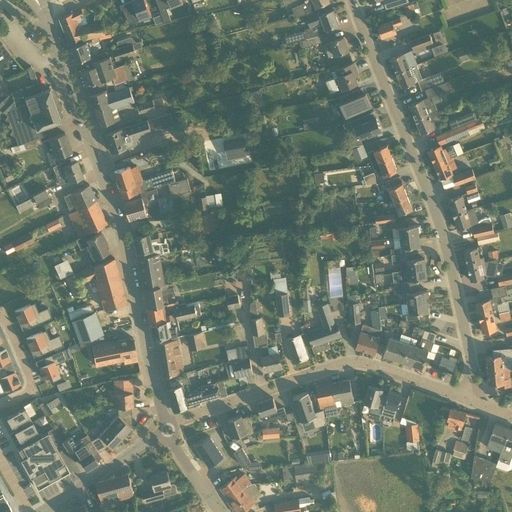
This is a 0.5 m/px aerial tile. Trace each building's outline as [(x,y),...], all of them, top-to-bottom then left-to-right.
[(144,0),(131,0),(136,9),(130,12),(133,20),(150,13),(144,0)] [(156,0),(160,10),(183,1),(182,0),(156,0)] [(296,17),(307,14),(318,9),(317,7),(329,1),(328,0),(304,0),(308,7),(289,15),(290,18),(295,17),(296,17)] [(382,0),(385,8),(399,4),(409,1),(408,0),(382,0)] [(408,19),(416,16),(413,4),(412,4),(404,6),(408,19)] [(102,21),(79,26),(76,18),(84,15),(82,9),(59,19),(69,43),(84,37),(85,40),(105,34),(102,21)] [(306,17),(310,28),(316,25),(318,31),(325,29),(326,29),(339,24),(333,10),(321,15),(319,11),(306,17)] [(382,38),(397,32),(395,26),(402,23),(400,17),(377,25),(380,31),(378,32),(380,37),(381,36),(382,38)] [(440,30),(433,33),(436,41),(443,38),(440,30)] [(286,43),(299,40),(307,38),(305,31),(285,36),(286,43)] [(309,47),(323,42),(320,34),(307,38),(299,40),(302,49),(309,46),(309,47)] [(413,49),(433,42),(430,34),(410,41),(413,49)] [(323,44),(329,57),(349,50),(344,37),(323,44)] [(70,47),(75,62),(92,57),(86,42),(70,47)] [(0,44),(0,65),(12,56),(2,43),(0,44)] [(116,60),(136,54),(132,43),(113,50),(116,60)] [(435,55),(447,50),(445,43),(432,47),(435,55)] [(468,47),(457,51),(460,61),(471,58),(468,47)] [(416,64),(411,50),(404,53),(390,58),(396,72),(414,65),(416,64)] [(92,62),(93,67),(81,71),(86,86),(91,85),(92,89),(107,84),(107,85),(113,84),(114,84),(116,83),(129,80),(134,79),(128,63),(115,68),(111,56),(92,62)] [(345,88),(358,83),(355,75),(358,74),(354,63),(337,70),(339,76),(326,81),(331,92),(339,89),(340,90),(345,88)] [(415,82),(413,77),(420,74),(416,64),(414,65),(396,72),(402,87),(415,82)] [(422,79),(418,80),(421,90),(444,82),(442,77),(441,72),(422,79)] [(28,73),(16,75),(18,83),(16,83),(17,88),(31,85),(28,73)] [(432,96),(452,88),(449,81),(444,82),(421,90),(425,89),(428,97),(422,100),(422,99),(409,104),(415,119),(429,113),(437,110),(432,96)] [(116,83),(114,84),(116,91),(125,88),(123,82),(116,83)] [(41,91),(38,84),(12,93),(13,98),(13,101),(8,105),(2,112),(7,114),(5,119),(10,122),(7,126),(12,129),(10,134),(15,136),(17,142),(41,134),(39,128),(61,121),(55,104),(49,88),(41,91)] [(129,87),(125,88),(116,91),(119,100),(116,101),(116,100),(110,101),(110,103),(94,108),(99,126),(116,120),(112,109),(135,101),(130,86),(129,87)] [(165,99),(175,96),(173,88),(163,91),(165,99)] [(360,94),(358,89),(340,96),(343,102),(340,103),(346,117),(371,106),(366,92),(360,94)] [(109,93),(108,90),(106,91),(106,90),(89,95),(94,108),(110,103),(110,101),(116,100),(116,101),(119,100),(116,91),(109,93)] [(7,104),(13,98),(12,93),(11,92),(2,101),(7,104)] [(141,112),(155,108),(152,99),(139,103),(141,112)] [(476,117),(485,115),(483,109),(475,110),(476,117)] [(421,134),(437,127),(435,122),(442,119),(438,110),(437,110),(429,113),(415,119),(421,134)] [(456,118),(459,126),(477,119),(474,111),(456,118)] [(349,121),(352,127),(355,126),(360,139),(381,130),(376,117),(367,120),(365,115),(349,121)] [(133,138),(165,128),(161,116),(122,128),(105,133),(111,152),(135,145),(133,138)] [(449,141),(477,129),(476,128),(480,126),(477,120),(446,133),(449,141)] [(51,167),(65,160),(63,154),(71,151),(64,132),(48,138),(48,139),(44,141),(48,153),(46,153),(51,167)] [(174,135),(160,138),(161,146),(175,143),(174,135)] [(26,149),(40,144),(38,137),(24,142),(26,149)] [(243,138),(223,142),(226,156),(246,152),(243,138)] [(363,145),(351,150),(355,161),(367,156),(363,145)] [(373,165),(392,157),(387,145),(374,150),(375,151),(369,154),(373,165)] [(453,157),(457,155),(453,145),(443,149),(441,145),(428,150),(434,165),(453,157)] [(193,147),(186,148),(188,158),(195,156),(193,147)] [(385,175),(397,170),(392,157),(373,165),(377,175),(384,173),(385,175)] [(440,179),(453,174),(452,170),(457,167),(453,157),(434,165),(440,179)] [(498,157),(489,160),(490,165),(500,162),(498,157)] [(83,175),(77,160),(62,166),(62,167),(54,170),(56,177),(59,184),(68,181),(83,175)] [(138,192),(140,192),(147,190),(147,191),(157,187),(168,183),(176,181),(172,170),(143,179),(139,167),(137,166),(131,168),(130,166),(114,171),(123,198),(138,193),(138,192)] [(456,185),(475,177),(472,170),(453,177),(456,185)] [(366,183),(376,182),(375,176),(374,172),(364,176),(366,183)] [(325,183),(324,173),(314,174),(316,184),(325,183)] [(168,183),(172,197),(184,193),(191,191),(188,178),(176,181),(168,183)] [(395,201),(407,195),(402,183),(389,188),(395,201)] [(76,210),(96,200),(89,184),(69,193),(62,197),(67,207),(74,204),(76,210)] [(477,191),(475,184),(465,187),(468,194),(477,191)] [(37,203),(49,197),(45,189),(32,195),(37,203)] [(468,202),(480,198),(478,192),(466,196),(468,202)] [(207,194),(207,204),(222,203),(222,193),(207,194)] [(400,213),(413,208),(407,195),(395,201),(400,213)] [(453,214),(466,210),(462,195),(448,200),(453,214)] [(42,201),(44,206),(52,202),(49,197),(42,201)] [(142,198),(125,203),(129,219),(134,218),(147,214),(147,215),(148,218),(160,215),(160,212),(158,199),(144,203),(142,198)] [(76,210),(87,233),(107,223),(96,200),(76,210)] [(267,213),(282,213),(282,200),(266,201),(267,213)] [(199,210),(208,209),(207,201),(198,202),(199,210)] [(466,210),(453,214),(458,229),(478,222),(473,207),(466,210)] [(310,210),(312,223),(321,222),(319,209),(310,210)] [(505,228),(511,225),(511,219),(510,212),(501,214),(505,228)] [(198,234),(215,231),(212,214),(195,217),(198,234)] [(381,223),(395,221),(395,214),(380,216),(381,223)] [(392,228),(393,238),(419,235),(419,233),(421,233),(420,226),(418,227),(418,225),(408,226),(408,220),(395,221),(396,227),(392,228)] [(491,223),(472,228),(474,236),(478,236),(493,232),(491,223)] [(493,232),(478,236),(479,244),(499,239),(498,231),(493,232)] [(16,251),(34,242),(29,232),(12,241),(16,251)] [(110,250),(101,232),(90,237),(88,233),(75,239),(77,243),(84,240),(93,257),(93,258),(110,250)] [(160,240),(158,233),(150,235),(149,234),(134,237),(138,253),(143,251),(144,255),(162,252),(160,244),(155,244),(155,241),(160,240)] [(399,254),(411,253),(411,247),(420,246),(419,235),(393,238),(394,248),(398,248),(399,254)] [(184,249),(199,246),(198,241),(182,244),(184,249)] [(480,258),(477,247),(464,250),(467,266),(488,261),(497,259),(498,258),(497,250),(488,252),(489,260),(484,261),(483,257),(480,258)] [(144,288),(165,284),(160,253),(163,253),(162,252),(144,255),(144,256),(139,257),(144,288)] [(412,259),(411,253),(399,254),(401,271),(426,268),(425,257),(412,259)] [(104,309),(127,302),(114,258),(93,265),(80,270),(64,278),(72,296),(84,291),(81,283),(85,281),(85,282),(95,278),(104,309)] [(340,259),(325,260),(325,268),(341,267),(340,265),(340,259)] [(488,261),(467,266),(471,281),(484,278),(483,273),(486,272),(486,274),(494,276),(497,262),(497,259),(488,261)] [(384,262),(375,263),(376,272),(384,272),(384,262)] [(70,265),(57,271),(60,277),(73,271),(70,265)] [(251,281),(252,268),(238,268),(238,269),(237,269),(238,280),(251,281)] [(394,288),(415,286),(415,279),(427,278),(426,268),(401,271),(402,281),(393,282),(394,288)] [(511,272),(497,276),(499,286),(511,282),(511,272)] [(275,294),(287,292),(286,277),(274,279),(275,294)] [(175,292),(173,283),(165,285),(165,284),(144,288),(147,307),(169,303),(167,294),(175,292)] [(493,298),(507,295),(506,290),(505,285),(491,288),(493,298)] [(416,291),(415,286),(394,288),(395,294),(403,293),(404,303),(401,304),(427,301),(427,298),(429,298),(428,290),(416,291)] [(303,311),(311,310),(310,298),(307,298),(306,287),(302,287),(303,311)] [(278,316),(290,314),(288,293),(276,294),(278,316)] [(347,294),(348,302),(358,301),(357,294),(347,294)] [(226,297),(229,309),(240,307),(238,295),(226,297)] [(499,313),(509,310),(510,310),(508,302),(491,306),(490,299),(476,302),(479,317),(493,314),(499,312),(499,313)] [(419,319),(419,312),(428,311),(427,301),(401,304),(402,314),(406,313),(407,320),(419,319)] [(178,302),(173,303),(176,313),(177,319),(187,317),(187,320),(191,319),(191,316),(201,314),(199,303),(179,308),(178,302)] [(359,307),(359,302),(348,303),(350,323),(360,322),(359,311),(361,311),(361,307),(359,307)] [(162,309),(161,305),(165,305),(169,304),(169,303),(147,307),(151,325),(158,323),(158,322),(159,322),(159,323),(164,321),(167,321),(167,320),(166,315),(165,309),(162,309)] [(329,344),(328,340),(341,335),(337,322),(334,323),(330,312),(327,304),(318,307),(325,326),(308,332),(314,351),(321,349),(321,347),(329,344)] [(29,323),(32,330),(53,321),(48,311),(39,315),(36,306),(16,314),(17,317),(18,321),(19,320),(21,327),(29,323)] [(372,323),(380,322),(379,309),(371,310),(372,323)] [(262,317),(258,318),(256,310),(250,310),(250,319),(253,335),(265,333),(262,317)] [(501,321),(511,319),(509,310),(499,313),(501,321)] [(72,320),(74,327),(79,342),(100,335),(92,313),(72,320)] [(483,332),(497,329),(493,314),(479,317),(483,332)] [(210,330),(233,324),(232,319),(208,324),(210,330)] [(168,328),(167,321),(164,321),(159,323),(159,322),(158,322),(158,323),(151,325),(154,340),(169,337),(172,338),(177,337),(176,326),(168,328)] [(381,332),(381,329),(372,326),(363,324),(355,348),(375,354),(380,336),(381,332)] [(409,344),(403,361),(413,364),(424,330),(419,328),(418,334),(422,335),(418,347),(409,344)] [(39,348),(42,354),(63,345),(59,335),(50,339),(46,330),(26,339),(27,342),(28,345),(29,345),(32,351),(39,348)] [(428,350),(431,351),(437,334),(424,330),(413,364),(423,368),(424,363),(425,363),(424,363),(428,350)] [(189,350),(206,347),(202,332),(186,335),(189,350)] [(408,342),(410,336),(401,333),(399,339),(408,342)] [(294,363),(308,358),(299,334),(286,339),(294,363)] [(137,361),(136,355),(133,337),(91,346),(95,365),(123,360),(124,363),(137,361)] [(393,358),(399,340),(389,337),(383,355),(393,358)] [(164,376),(183,373),(178,339),(158,343),(164,376)] [(403,361),(409,344),(399,340),(393,358),(403,361)] [(267,344),(260,346),(262,355),(262,356),(265,370),(281,367),(279,352),(269,354),(267,344)] [(487,370),(509,368),(507,348),(493,350),(493,356),(486,356),(487,370)] [(46,364),(39,367),(43,378),(51,376),(53,381),(62,378),(56,364),(68,360),(64,349),(43,357),(46,364)] [(0,370),(2,370),(0,365),(0,364),(10,360),(7,354),(6,351),(5,350),(0,351),(0,370)] [(444,369),(448,359),(442,357),(438,367),(444,369)] [(234,361),(237,377),(253,373),(249,358),(234,361)] [(2,370),(0,370),(0,382),(4,391),(20,384),(18,381),(19,381),(17,377),(17,378),(14,371),(8,374),(5,368),(2,370)] [(510,378),(509,368),(487,370),(489,384),(504,383),(504,387),(511,386),(511,378),(510,378)] [(244,376),(238,378),(240,384),(246,382),(244,376)] [(341,405),(354,402),(350,379),(316,386),(321,409),(324,409),(337,406),(336,400),(340,399),(341,405)] [(117,408),(133,407),(131,380),(116,380),(116,393),(112,393),(112,394),(103,394),(104,402),(107,402),(113,401),(113,408),(117,408)] [(221,396),(217,382),(198,388),(198,389),(196,389),(198,396),(192,397),(194,404),(207,400),(207,401),(212,400),(211,399),(221,396)] [(185,392),(183,385),(167,389),(174,410),(194,404),(192,397),(198,396),(196,389),(185,392)] [(382,421),(381,414),(385,403),(379,401),(382,389),(369,385),(364,401),(372,404),(369,411),(368,417),(382,421)] [(388,390),(385,403),(381,414),(395,418),(400,400),(399,399),(401,394),(388,390)] [(309,391),(294,396),(302,420),(312,417),(315,426),(326,423),(324,409),(315,412),(309,391)] [(48,416),(63,406),(60,400),(62,399),(60,396),(42,406),(48,416)] [(284,407),(277,409),(273,398),(257,403),(261,415),(268,413),(271,420),(279,417),(280,420),(287,417),(288,421),(295,419),(292,412),(286,414),(284,407)] [(129,418),(129,415),(131,415),(131,408),(133,407),(117,408),(117,415),(108,425),(121,437),(131,426),(129,425),(131,422),(131,418),(129,418)] [(461,429),(466,412),(451,407),(447,419),(449,420),(447,426),(455,429),(455,428),(461,429)] [(20,426),(27,422),(20,408),(2,418),(7,426),(17,421),(20,426)] [(43,426),(49,423),(45,414),(39,417),(43,426)] [(242,418),(241,416),(228,420),(230,426),(228,427),(231,437),(232,436),(233,440),(254,433),(248,416),(242,418)] [(25,435),(28,440),(35,436),(27,422),(20,426),(10,432),(14,440),(25,435)] [(406,431),(419,430),(418,423),(405,424),(406,431)] [(499,459),(510,428),(495,423),(490,437),(487,447),(493,449),(501,451),(498,459),(499,459)] [(112,447),(121,437),(108,425),(99,436),(91,441),(98,452),(104,448),(103,447),(105,445),(107,447),(109,445),(112,447)] [(465,425),(462,438),(469,440),(472,427),(465,425)] [(279,437),(279,427),(263,428),(263,438),(279,437)] [(511,428),(510,428),(499,459),(500,459),(500,460),(509,463),(511,455),(511,428)] [(46,430),(35,436),(28,440),(14,448),(36,488),(68,470),(46,430)] [(209,433),(194,441),(209,466),(223,458),(209,433)] [(98,452),(91,441),(89,438),(77,446),(71,436),(62,442),(68,453),(77,447),(79,450),(80,449),(84,454),(79,458),(86,469),(97,462),(93,455),(98,452)] [(469,456),(471,451),(466,449),(468,444),(456,440),(453,449),(469,456)] [(234,452),(243,467),(251,462),(242,447),(234,452)] [(442,451),(435,449),(432,461),(439,463),(440,460),(439,460),(442,451)] [(442,451),(439,460),(440,460),(448,463),(451,453),(442,450),(442,451)] [(343,452),(333,452),(334,460),(344,459),(343,452)] [(316,454),(306,455),(310,463),(314,463),(317,462),(316,454)] [(490,480),(497,463),(474,455),(471,477),(474,478),(488,480),(490,480)] [(236,459),(230,463),(233,467),(239,463),(236,459)] [(302,480),(302,481),(316,480),(314,463),(294,465),(296,476),(296,480),(302,480)] [(282,466),(284,482),(296,480),(296,476),(294,465),(282,466)] [(171,484),(167,471),(151,475),(154,488),(149,490),(149,489),(142,491),(145,502),(164,496),(177,492),(174,483),(171,484)] [(134,495),(128,474),(96,483),(101,499),(102,503),(112,500),(111,496),(118,494),(119,500),(134,495)] [(227,501),(245,488),(236,476),(220,487),(229,500),(227,501)] [(227,501),(234,511),(241,511),(255,502),(245,488),(227,501)] [(0,511),(12,511),(5,499),(2,500),(0,496),(3,495),(2,494),(0,495),(0,511)] [(275,511),(276,511),(300,508),(300,506),(307,505),(314,504),(314,498),(310,499),(309,498),(275,503),(275,511)]
